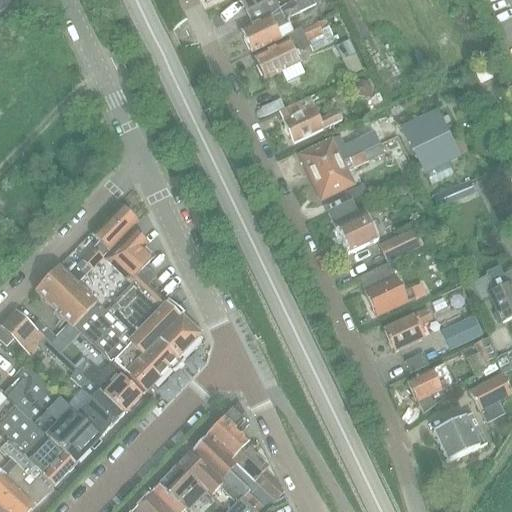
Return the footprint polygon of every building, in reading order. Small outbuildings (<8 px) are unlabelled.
[(0,0),(0,11),(10,0),(0,0)] [(239,0),(246,13),(253,27),(240,32),(251,56),(282,41),(277,31),(288,26),(286,21),(316,7),(312,0),(302,0),(281,10),(275,0),(239,0)] [(7,20),(0,27),(0,29),(5,34),(13,26),(7,20)] [(31,21),(13,41),(43,69),(61,49),(31,21)] [(323,37),(321,33),(329,30),(325,22),(303,32),(301,29),(285,37),(288,43),(253,60),(263,82),(300,64),(295,54),(310,47),(309,44),(323,37)] [(13,41),(0,54),(0,65),(25,89),(43,69),(13,41)] [(349,44),(335,51),(342,64),(355,58),(349,44)] [(458,75),(444,46),(399,66),(413,96),(458,75)] [(0,65),(0,101),(7,108),(25,89),(0,65)] [(369,95),(370,89),(366,84),(360,83),(355,87),(354,93),(358,98),(364,99),(369,95)] [(279,114),(295,146),(342,123),(337,114),(319,122),(308,99),(279,114)] [(401,127),(412,151),(449,134),(437,110),(401,127)] [(333,143),(300,158),(310,180),(365,154),(380,146),(376,138),(374,133),(343,148),(339,140),(333,143)] [(449,134),(412,151),(423,176),(460,159),(449,134)] [(365,154),(310,180),(321,203),(354,187),(347,174),(369,164),(369,163),(385,155),(380,146),(365,154)] [(363,187),(345,195),(350,205),(351,205),(368,197),(363,187)] [(450,192),(432,199),(437,211),(455,203),(450,192)] [(350,205),(328,216),(332,225),(348,258),(378,244),(369,225),(366,218),(359,221),(351,205),(350,205)] [(82,262),(92,272),(137,224),(121,209),(93,238),(100,244),(82,262)] [(382,256),(387,265),(423,248),(419,239),(415,229),(378,246),(382,256)] [(105,262),(129,286),(154,260),(143,250),(147,245),(134,232),(105,262)] [(67,260),(59,269),(77,286),(85,277),(67,260)] [(364,294),(376,318),(410,302),(408,298),(412,296),(415,301),(425,296),(421,286),(402,295),(389,267),(359,281),(365,293),(364,294)] [(77,286),(59,269),(34,294),(72,330),(73,330),(102,357),(111,366),(115,369),(117,367),(145,394),(158,381),(137,361),(104,316),(105,314),(96,305),(77,286)] [(486,278),(471,286),(480,303),(489,299),(501,325),(511,320),(511,272),(501,278),(497,269),(484,275),(486,278)] [(139,279),(105,314),(104,316),(137,361),(158,381),(200,338),(139,279)] [(439,299),(430,304),(435,314),(444,309),(439,299)] [(21,307),(15,314),(30,328),(37,322),(21,307)] [(383,332),(393,354),(423,340),(418,328),(433,321),(428,311),(383,332)] [(15,314),(0,329),(0,342),(7,349),(13,341),(31,358),(46,343),(30,328),(15,314)] [(474,319),(442,334),(450,353),(483,339),(474,319)] [(511,347),(503,329),(492,334),(501,352),(511,347)] [(474,347),(484,365),(499,357),(489,339),(474,347)] [(46,343),(38,351),(43,355),(46,351),(73,377),(70,380),(79,388),(92,400),(76,416),(101,441),(124,417),(85,381),(76,372),(59,355),(46,343)] [(404,364),(410,375),(429,367),(423,355),(404,364)] [(86,361),(76,372),(85,381),(124,417),(142,398),(121,378),(123,377),(115,369),(111,366),(102,375),(86,361)] [(407,382),(423,416),(456,391),(444,365),(407,382)] [(58,451),(75,468),(101,441),(76,416),(75,417),(28,371),(3,397),(7,400),(51,441),(52,441),(61,449),(58,451)] [(469,392),(475,402),(480,413),(511,396),(511,393),(509,386),(503,376),(469,392)] [(0,435),(55,488),(75,468),(58,451),(61,449),(52,441),(51,441),(7,400),(0,406),(0,435)] [(225,418),(206,438),(232,462),(245,448),(250,443),(241,434),(249,426),(233,410),(225,418)] [(433,434),(448,464),(487,446),(473,415),(433,434)] [(0,473),(37,507),(55,488),(0,435),(0,473)] [(206,438),(193,452),(233,491),(242,500),(248,493),(249,492),(228,471),(234,465),(232,462),(206,438)] [(268,469),(245,448),(232,462),(234,465),(275,503),(283,495),(279,492),(281,490),(264,474),(268,469)] [(188,454),(175,467),(199,491),(202,488),(207,493),(205,495),(205,496),(207,494),(211,497),(220,489),(227,496),(233,491),(193,452),(189,455),(188,454)] [(175,467),(151,492),(169,511),(183,511),(185,511),(189,511),(205,496),(205,495),(207,493),(202,488),(199,491),(175,467)] [(32,511),(37,507),(0,473),(0,508),(3,511),(32,511)] [(169,511),(150,492),(131,511),(169,511)] [(248,493),(242,500),(253,510),(254,511),(259,511),(263,508),(248,493)] [(254,511),(253,510),(242,500),(230,511),(254,511)]
